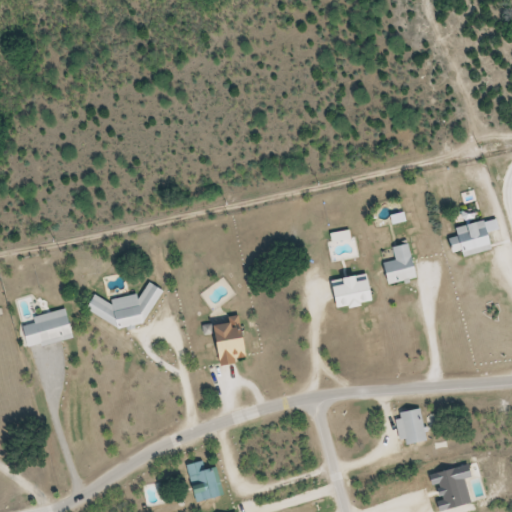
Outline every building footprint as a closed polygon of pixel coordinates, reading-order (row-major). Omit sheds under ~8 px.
[(448,253),(460,251),(461,256),(488,251),(482,221),(453,226),(455,237),(445,239),(448,253)] [(414,279),(407,244),(390,247),(392,261),(380,264),(383,285),(414,279)] [(369,304),(365,275),(325,280),(329,309),(369,304)] [(135,336),(161,291),(146,282),(134,303),(114,292),(107,303),(92,294),(85,306),(135,336)] [(70,338),(63,310),(31,317),(32,323),(19,327),(24,349),(70,338)] [(205,325),(212,366),(244,360),(238,319),(205,325)] [(397,445),(424,442),(420,409),(393,413),(397,445)] [(192,503),(221,497),(215,470),(205,472),(203,462),(184,466),(192,503)]
